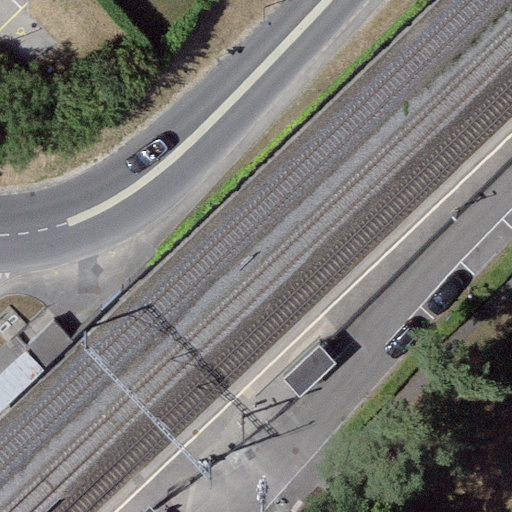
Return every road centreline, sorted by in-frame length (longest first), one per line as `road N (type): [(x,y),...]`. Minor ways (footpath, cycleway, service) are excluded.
road 1 (residential): [(215,511),(511,207)]
road 2 (unclassified): [(331,0),(177,160),(120,203),(74,223),(0,235)]
